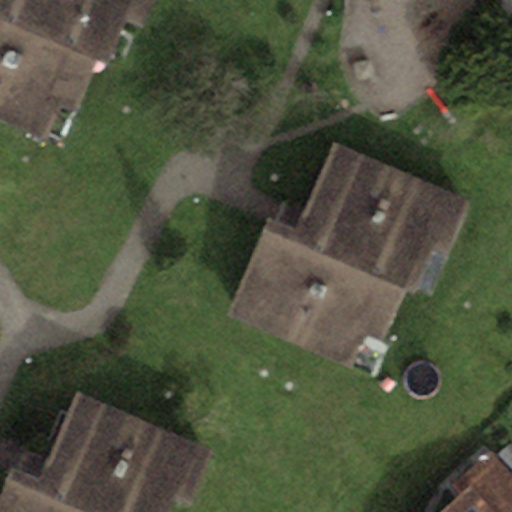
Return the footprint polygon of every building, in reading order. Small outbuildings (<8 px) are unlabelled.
[(0,0),(0,121),(45,141),(62,102),(80,110),(101,63),(110,67),(129,24),(143,30),(156,0),(0,0)] [(473,207),(336,147),(296,236),(270,224),(226,324),(350,378),(367,340),(385,348),(406,300),(415,304),(434,261),(446,267),(473,207)] [(212,450),(78,391),(39,480),(13,469),(0,497),(0,511),(172,511),(179,498),(189,503),(212,450)] [(453,488),(460,496),(472,486),(495,511),(511,511),(511,478),(491,455),(453,488)] [(495,511),(472,486),(460,496),(441,511),(495,511)]
